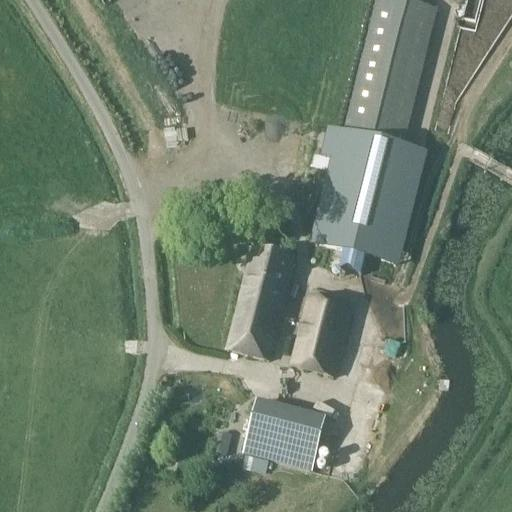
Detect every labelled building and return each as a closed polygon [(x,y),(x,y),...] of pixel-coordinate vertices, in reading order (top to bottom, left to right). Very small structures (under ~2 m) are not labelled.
[(388,0),(377,0),(343,138),(403,153),(438,12),(388,0)] [(371,244),(377,224),(351,217),(345,238),(347,238),(339,272),(361,277),(369,244),(371,244)] [(269,363),(294,262),(253,251),(232,333),(227,352),(269,363)] [(333,380),(351,309),(310,298),(292,369),(333,380)] [(311,473),(323,427),(257,410),(245,456),(311,473)] [(224,433),(220,452),(229,454),(233,435),(224,433)]
